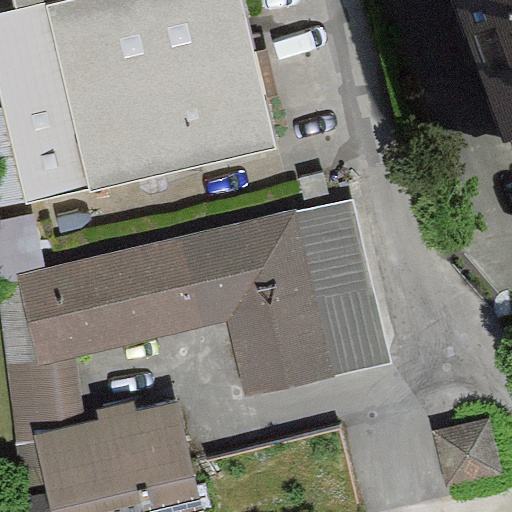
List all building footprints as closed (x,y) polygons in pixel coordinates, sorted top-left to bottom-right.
[(16,0),(20,13),(0,17),(0,76),(8,113),(0,114),(0,211),(31,204),(32,208),(281,150),(245,0),(16,0)] [(511,0),(458,0),(511,144),(511,0)] [(297,215),(4,285),(14,370),(78,357),(231,328),(248,399),(393,368),(357,210),(298,222),(297,215)] [(78,357),(14,370),(29,511),(76,511),(145,498),(147,511),(201,511),(182,414),(87,434),(78,357)] [(494,425),(439,434),(448,489),(503,481),(494,425)]
